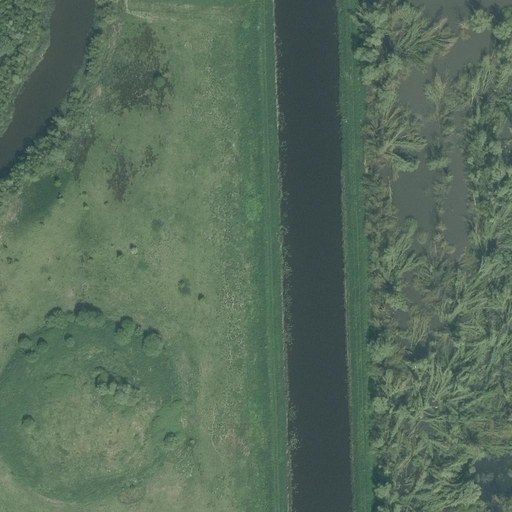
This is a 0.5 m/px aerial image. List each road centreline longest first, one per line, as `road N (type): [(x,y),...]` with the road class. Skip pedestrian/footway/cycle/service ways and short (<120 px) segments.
road 1 (track): [(350,0),(366,511)]
road 2 (track): [(272,511),(261,0)]
